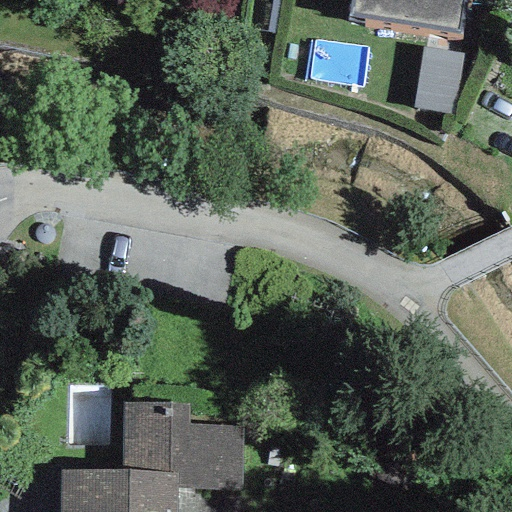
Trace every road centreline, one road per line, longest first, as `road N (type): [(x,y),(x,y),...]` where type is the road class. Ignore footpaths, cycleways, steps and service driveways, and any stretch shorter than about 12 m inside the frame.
road 1 (residential): [(0,199),(55,186),(233,210),(312,234),(402,290)]
road 2 (residential): [(402,290),(511,385)]
road 3 (residential): [(402,290),(511,242)]
